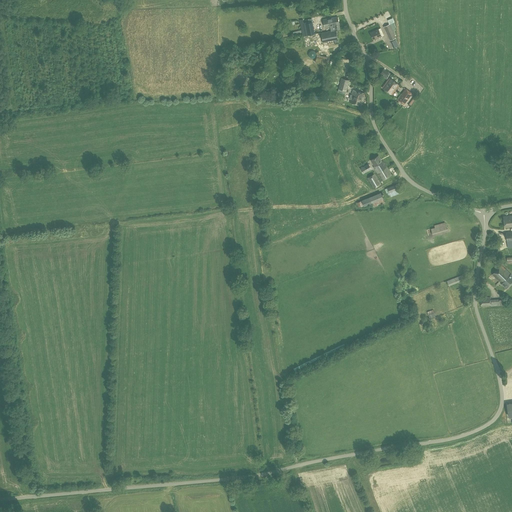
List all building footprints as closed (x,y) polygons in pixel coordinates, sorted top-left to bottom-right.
[(331,27),(331,31),(336,30),(340,29),(338,17),(323,20),(325,29),(331,27)] [(388,20),(390,24),(395,36),(396,35),(394,30),(395,30),(392,23),(395,22),(393,18),(388,20)] [(304,23),(301,24),(303,36),(309,35),(314,34),(315,34),(312,22),(304,23)] [(395,36),(390,24),(383,27),(390,41),(396,38),(395,36)] [(381,28),(370,33),(373,39),(378,37),(378,38),(382,36),(380,34),(383,33),(381,28)] [(336,30),(331,31),(321,33),(323,42),(335,40),(338,39),(336,30)] [(316,55),(317,54),(317,55),(317,57),(318,58),(318,59),(318,60),(319,61),(319,62),(320,63),(325,64),(326,57),(327,57),(320,55),(319,51),(318,52),(319,52),(316,53),(316,52),(315,51),(314,51),(314,50),(313,50),(312,50),(311,50),(311,51),(310,51),(309,52),(309,53),(308,54),(308,55),(309,55),(309,56),(309,57),(310,57),(310,58),(311,58),(312,58),(313,58),(314,58),(315,58),(315,57),(316,56),(316,55)] [(339,88),(347,90),(350,80),(342,78),(339,88)] [(382,88),(392,95),(399,85),(390,78),(382,88)] [(397,99),(404,105),(412,93),(405,88),(397,99)] [(351,102),(361,106),(365,93),(354,90),(352,95),(353,95),(351,102)] [(408,105),(410,106),(417,97),(415,96),(408,105)] [(382,162),(379,155),(371,160),(375,166),(374,167),(382,180),(391,175),(383,161),(382,162)] [(361,168),(363,173),(371,168),(368,164),(361,168)] [(367,178),(373,188),(381,184),(375,173),(367,178)] [(385,189),(387,193),(389,192),(391,195),(398,193),(397,189),(401,188),(399,184),(385,189)] [(362,201),(364,206),(372,203),(383,199),(383,198),(381,193),(362,200),(362,201)] [(385,203),(383,199),(372,203),(373,207),(385,203)] [(511,215),(503,216),(504,228),(511,226),(511,215)] [(431,228),(433,234),(447,230),(446,225),(431,228)] [(492,274),(506,288),(511,281),(511,275),(502,265),(492,274)] [(447,281),(448,286),(463,280),(461,275),(447,281)] [(490,306),(490,299),(490,297),(480,297),(481,306),(490,306)]
